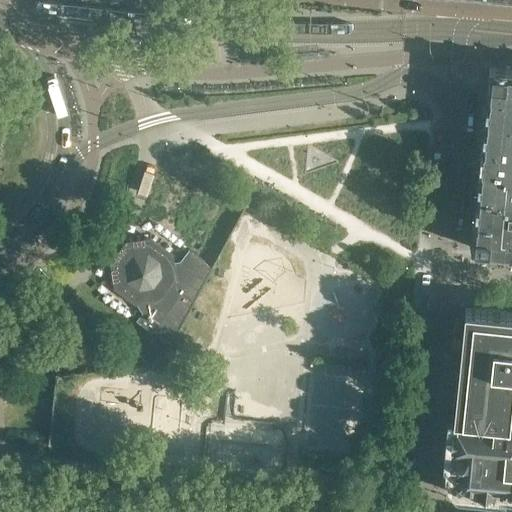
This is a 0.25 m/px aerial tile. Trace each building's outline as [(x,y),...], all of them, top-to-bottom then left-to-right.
[(511,68),(510,68),(489,66),(488,84),(487,94),(488,94),(511,96),(511,68)] [(511,172),(511,96),(488,94),(483,144),(482,144),(480,169),(511,172)] [(511,172),(480,169),(478,194),(511,197),(511,172)] [(511,251),(511,197),(478,194),(476,219),(475,219),(474,229),(472,247),(493,250),(493,249),(511,251)] [(151,331),(203,260),(189,249),(180,260),(172,261),(171,253),(151,238),(127,242),(112,262),(115,287),(136,302),(144,300),(145,308),(136,320),(151,331)] [(511,311),(467,306),(455,416),(456,416),(456,418),(455,417),(452,442),(451,442),(450,446),(452,447),(451,454),(450,454),(449,458),(451,458),(457,459),(455,482),(478,484),(477,490),(493,492),(494,486),(511,487),(511,311)] [(278,479),(281,448),(283,430),(211,423),(206,471),(278,479)] [(388,460),(390,443),(391,436),(378,435),(375,459),(388,460)]
